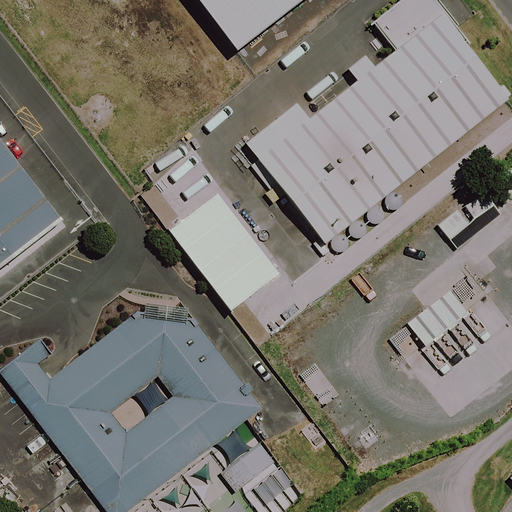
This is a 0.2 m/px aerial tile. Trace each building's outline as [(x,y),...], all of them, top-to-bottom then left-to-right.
[(294,0),(182,0),(224,54),(294,0)] [(503,99),(426,0),(387,0),(356,24),(379,54),(246,156),(314,244),(503,99)] [(0,258),(46,224),(0,163),(0,258)] [(483,192),(464,207),(473,219),(492,204),(483,192)] [(385,218),(374,205),(328,241),(339,255),(385,218)] [(108,511),(120,511),(256,408),(167,293),(53,380),(31,352),(2,374),(108,511)] [(466,366),(454,358),(433,391),(451,403),(436,424),(454,436),(468,414),(476,420),(492,395),(461,374),(466,366)] [(270,464),(254,444),(218,471),(234,492),(270,464)] [(511,461),(500,477),(511,486),(511,461)]
